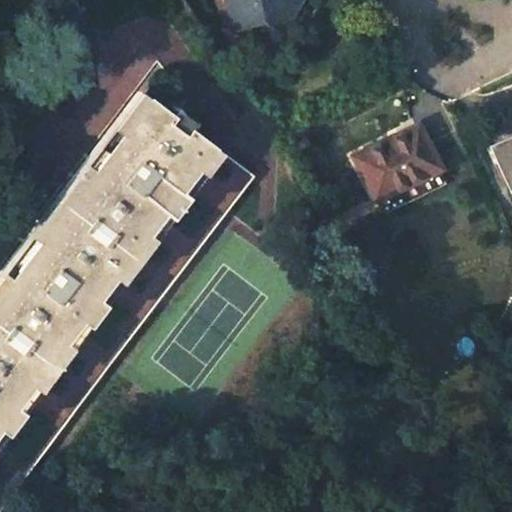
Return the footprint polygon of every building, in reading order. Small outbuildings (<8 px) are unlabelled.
[(301,0),(224,0),(232,30),(264,22),(269,14),(286,25),(301,0)] [(264,22),(281,34),(286,25),(269,14),(264,22)] [(138,96),(0,274),(0,502),(249,184),(189,136),(196,127),(185,121),(182,119),(175,110),(168,120),(138,96)] [(416,127),(353,157),(374,198),(437,168),(416,127)] [(511,137),(488,148),(511,201),(511,137)]
